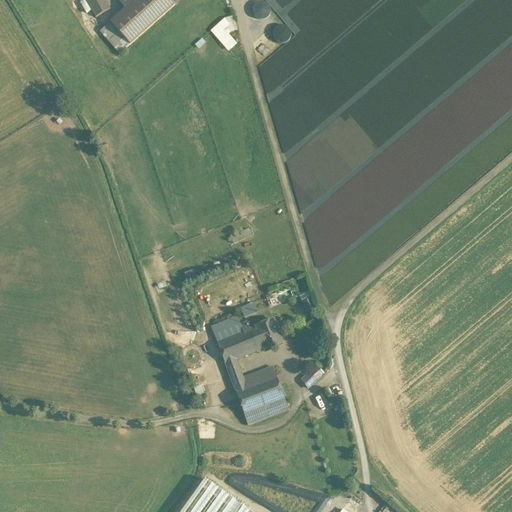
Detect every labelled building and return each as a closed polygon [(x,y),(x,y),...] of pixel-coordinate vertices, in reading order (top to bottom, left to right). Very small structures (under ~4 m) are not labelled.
[(110,9),(105,0),(85,0),(96,18),(110,9)] [(170,0),(117,0),(126,9),(100,32),(120,54),(175,5),(170,0)] [(260,20),(274,11),(266,0),(263,0),(251,8),(260,20)] [(279,44),(293,37),(286,23),(272,30),(279,44)] [(249,229),(230,236),(233,244),(252,236),(249,229)] [(244,316),(258,312),(255,302),(241,307),(244,316)] [(211,327),(217,343),(243,333),(240,326),(237,317),(211,327)] [(274,321),(256,327),(257,328),(250,330),(258,351),(265,349),(265,351),(283,344),(274,321)] [(230,376),(240,372),(236,360),(258,351),(250,330),(248,323),(240,326),(243,333),(217,343),(230,376)] [(302,380),(308,389),(324,374),(317,366),(302,380)] [(272,367),(263,371),(266,380),(246,388),(243,378),(232,382),(245,416),(278,403),(285,400),(272,367)] [(263,371),(243,378),(246,388),(266,380),(263,371)] [(240,372),(230,376),(232,382),(243,378),(240,372)] [(285,400),(278,403),(282,412),(288,410),(285,400)] [(278,403),(245,416),(248,425),(282,412),(278,403)] [(220,511),(201,498),(191,511),(220,511)]
